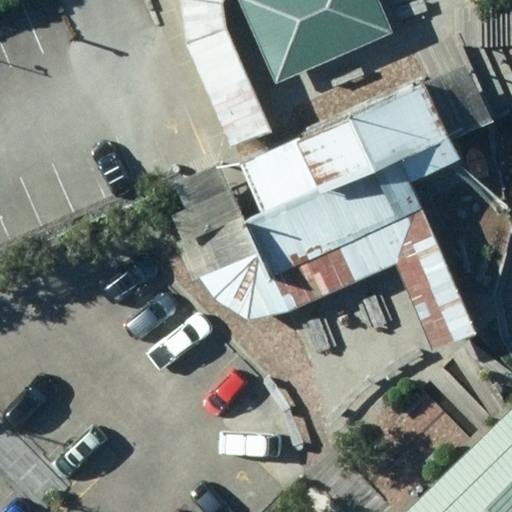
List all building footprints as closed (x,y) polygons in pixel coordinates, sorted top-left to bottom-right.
[(194,0),(202,40),(247,143),(284,128),(239,22),(236,0),(194,0)] [(388,0),(257,0),(288,76),(401,29),(388,0)] [(318,135),(254,162),(274,208),(262,213),(277,248),(287,273),(438,208),(416,157),(471,133),(503,120),(480,65),(448,80),(318,135)] [(241,167),(195,188),(203,205),(176,217),(204,280),(213,276),(277,248),(262,213),(241,167)] [(277,248),(213,276),(226,296),(259,316),(300,308),(406,263),(445,346),(491,326),(438,208),(287,273),(277,248)] [(511,511),(511,418),(415,511),(511,511)]
